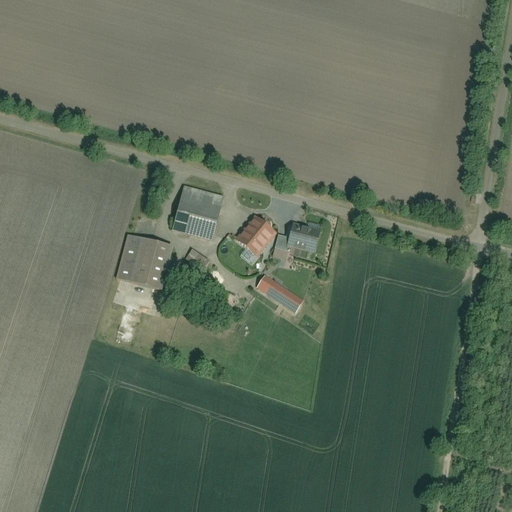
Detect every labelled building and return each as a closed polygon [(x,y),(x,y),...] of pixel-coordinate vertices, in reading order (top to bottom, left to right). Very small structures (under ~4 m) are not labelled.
[(185,191),(174,232),(212,243),(224,202),(185,191)] [(251,219),(224,251),(247,270),(274,239),(251,219)] [(293,232),(289,249),(315,255),(319,239),(293,232)] [(130,238),(117,282),(160,294),(172,249),(130,238)] [(264,278),(256,292),(296,316),(305,302),(264,278)]
